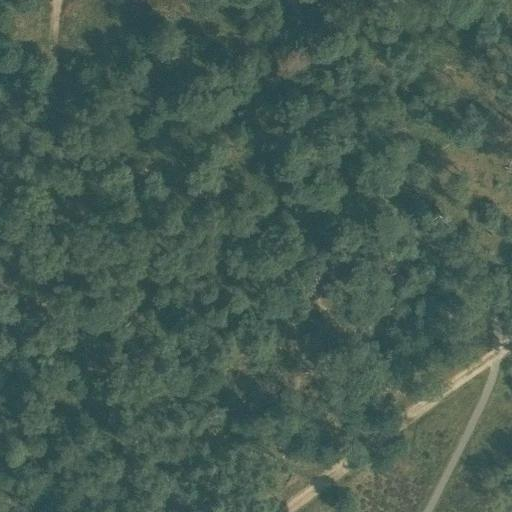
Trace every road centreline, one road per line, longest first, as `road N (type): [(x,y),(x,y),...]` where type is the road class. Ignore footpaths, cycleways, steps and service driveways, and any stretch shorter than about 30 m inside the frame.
road 1 (track): [(150,511),(124,474),(73,257),(42,81),(53,0)]
road 2 (track): [(291,511),(511,337)]
